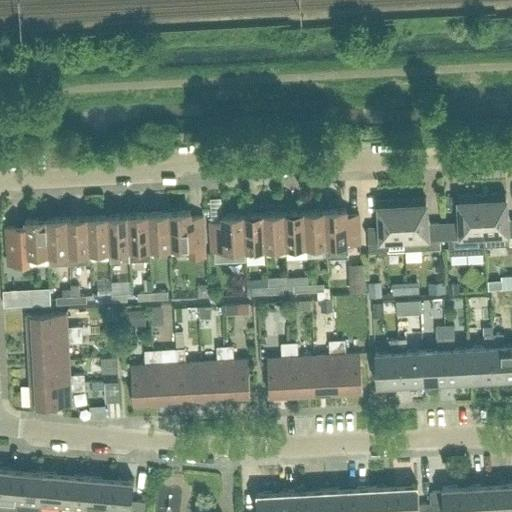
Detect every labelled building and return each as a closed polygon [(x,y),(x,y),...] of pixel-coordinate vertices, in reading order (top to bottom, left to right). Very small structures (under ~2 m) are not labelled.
[(506,192),(482,193),(484,233),(498,232),(502,243),(511,242),(511,217),(507,218),(506,192)] [(484,233),(482,193),(458,194),(459,220),(447,221),(449,252),(485,250),(484,233)] [(426,196),(402,197),(405,247),(422,247),(422,248),(441,247),(440,236),(444,236),(443,221),(439,222),(427,222),(426,196)] [(405,247),(402,197),(378,199),(379,225),(367,225),(369,251),(388,250),(388,248),(405,247)] [(346,207),(325,208),(326,243),(327,256),(348,255),(347,242),(360,241),(359,212),(346,213),(346,207)] [(325,208),(304,209),(306,244),(326,243),(325,208)] [(190,209),(169,210),(171,245),(188,244),(189,256),(205,255),(204,243),(203,214),(190,215),(190,209)] [(304,209),(284,210),(286,245),(306,244),(304,209)] [(169,210),(148,211),(150,246),(171,245),(169,210)] [(284,210),(264,211),(265,246),(286,245),(284,210)] [(148,211),(128,212),(131,259),(151,258),(150,246),(148,211)] [(264,211),(243,212),(245,247),(265,246),(264,211)] [(108,213),(110,248),(110,260),(131,259),(128,212),(108,213)] [(245,247),(243,212),(222,213),(223,219),(210,220),(212,249),(245,247)] [(108,213),(87,214),(89,250),(110,248),(108,213)] [(87,214),(67,215),(70,262),(90,261),(89,250),(87,214)] [(67,215),(47,217),(49,263),(70,262),(67,215)] [(26,224),(5,225),(7,257),(8,265),(28,264),(49,263),(47,217),(26,218),(26,224)] [(313,245),(294,247),(294,255),(314,254),(313,245)] [(324,281),(309,282),(309,290),(324,289),(324,281)] [(309,290),(309,282),(294,283),(294,290),(309,290)] [(283,283),(268,284),(268,292),(283,291),(283,283)] [(268,292),(268,284),(253,285),(253,292),(268,292)] [(112,288),(97,288),(97,300),(112,299),(112,292),(112,288)] [(168,289),(153,290),(153,297),(168,296),(168,289)] [(153,297),(153,290),(138,291),(138,298),(153,297)] [(127,291),(112,292),(112,299),(127,298),(127,291)] [(86,293),(71,294),(72,301),(87,300),(86,293)] [(72,301),(71,294),(56,294),(57,302),(72,301)] [(26,312),(28,336),(82,333),(81,324),(67,325),(67,310),(26,312)] [(484,345),(469,345),(471,378),(495,377),(493,344),(492,332),(484,332),(484,345)] [(28,336),(29,359),(69,357),(68,341),(82,340),(82,333),(28,336)] [(437,347),(422,348),(424,381),(448,379),(445,334),(437,335),(437,347)] [(454,334),(445,334),(448,379),(471,378),(469,345),(454,346),(454,334)] [(407,336),(398,337),(400,382),(424,381),(422,348),(407,349),(407,336)] [(345,337),(336,338),(338,392),(362,391),(360,351),(346,351),(345,337)] [(376,383),(400,382),(398,337),(389,337),(390,350),(375,351),(376,383)] [(330,352),(314,353),(316,393),(338,392),(336,338),(329,338),(330,352)] [(293,395),(290,340),(281,341),(282,355),(267,355),(269,396),(293,395)] [(297,340),(290,340),(293,395),(316,393),(314,353),(298,354),(297,340)] [(233,343),(223,344),(226,398),(250,397),(248,357),(233,357),(233,343)] [(511,343),(493,344),(495,377),(511,375),(511,343)] [(217,358),(201,359),(203,399),(226,398),(223,344),(217,344),(217,358)] [(176,346),(177,360),(178,360),(180,401),(203,399),(201,359),(186,360),(185,346),(176,346)] [(161,347),(154,348),(157,402),(180,401),(178,360),(177,360),(162,361),(161,347)] [(157,402),(154,348),(145,348),(145,362),(131,363),(133,403),(157,402)] [(79,371),(97,370),(96,356),(78,357),(79,371)] [(114,373),(114,356),(97,357),(98,373),(114,373)] [(29,359),(30,381),(84,379),(84,372),(70,372),(69,357),(29,359)] [(84,379),(30,381),(31,405),(72,403),(71,389),(85,388),(84,379)] [(117,401),(116,380),(102,381),(103,402),(117,401)] [(0,500),(16,502),(19,467),(0,465),(0,500)] [(42,469),(19,467),(16,502),(15,511),(27,511),(38,511),(39,504),(42,469)] [(39,504),(62,506),(65,471),(42,469),(39,504)] [(62,506),(84,508),(87,473),(65,471),(62,506)] [(106,511),(110,475),(87,473),(84,508),(84,511),(106,511)] [(110,475),(107,511),(142,511),(144,499),(132,498),(134,478),(110,475)] [(511,511),(511,492),(511,481),(489,482),(490,511),(511,511)] [(418,482),(394,483),(395,511),(431,511),(431,502),(419,502),(418,482)] [(490,511),(489,482),(466,483),(467,511),(490,511)] [(395,511),(394,483),(371,484),(372,511),(395,511)] [(430,490),(431,502),(431,511),(467,511),(466,483),(442,485),(442,489),(430,490)] [(372,511),(371,484),(348,486),(349,511),(372,511)] [(349,511),(348,486),(325,487),(326,511),(349,511)] [(326,511),(325,487),(303,488),(303,511),(326,511)] [(303,511),(303,488),(280,489),(281,511),(303,511)] [(281,511),(280,489),(256,490),(257,511),(245,511),(281,511)]
